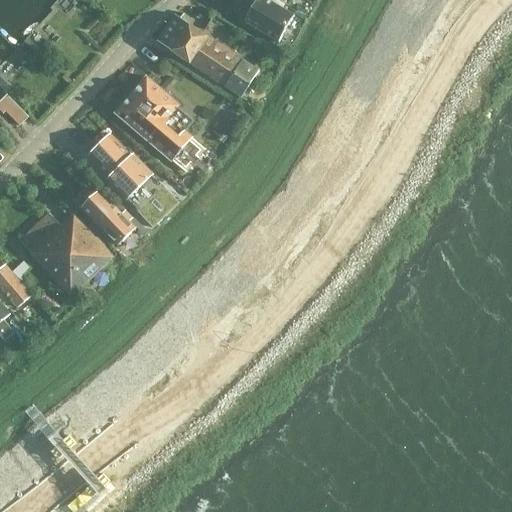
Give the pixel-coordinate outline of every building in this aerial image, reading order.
[(262,0),(229,0),(228,2),(252,16),(246,27),(280,47),(296,19),(278,9),(262,0)] [(243,101),(261,74),(177,19),(159,45),(243,101)] [(99,23),(87,37),(96,45),(108,31),(99,23)] [(149,80),(119,116),(188,175),(208,152),(186,133),(195,124),(178,109),(181,107),(149,80)] [(15,106),(6,116),(20,130),(29,121),(15,106)] [(133,161),(112,139),(91,159),(112,181),(109,184),(129,204),(155,180),(135,159),(133,161)] [(102,194),(83,211),(119,250),(137,232),(130,225),(134,221),(128,215),(124,218),(102,194)] [(51,217),(22,245),(73,300),(114,261),(75,219),(63,230),(51,217)] [(0,288),(19,312),(34,300),(6,269),(0,274),(0,288)] [(25,287),(29,283),(24,278),(20,282),(25,287)] [(13,318),(0,303),(0,337),(6,345),(17,336),(7,323),(13,318)]
